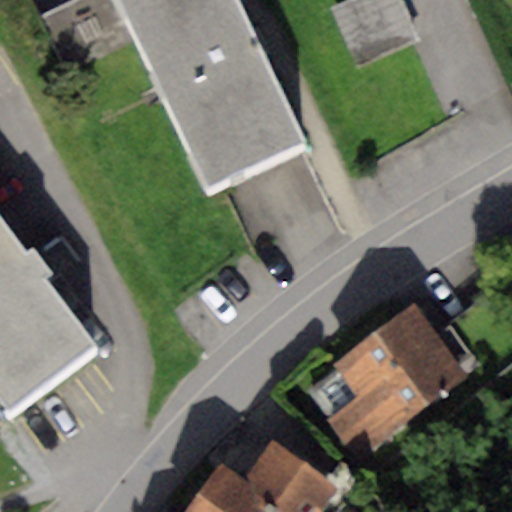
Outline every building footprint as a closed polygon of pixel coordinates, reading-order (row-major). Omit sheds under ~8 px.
[(138,43),(116,0),(76,0),(40,18),(68,77),(138,43)] [(237,0),(116,0),(138,43),(205,186),(303,139),(237,0)] [(398,0),(352,0),(329,10),(353,68),(416,42),(398,0)] [(0,215),(0,402),(6,411),(96,342),(47,278),(54,273),(32,244),(26,249),(0,215)] [(511,286),(507,280),(448,323),(483,372),(511,350),(511,286)] [(359,394),(327,419),(361,464),(471,380),(414,305),(336,364),(359,394)] [(244,479),(221,463),(185,511),(320,511),(337,489),(270,442),(244,479)]
